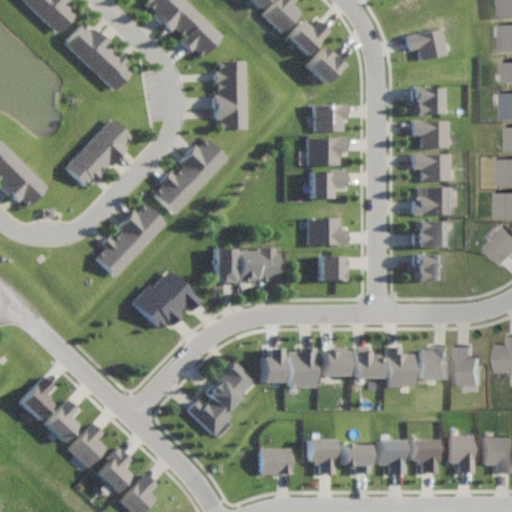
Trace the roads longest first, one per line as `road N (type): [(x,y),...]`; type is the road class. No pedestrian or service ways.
road 1 (residential): [(137,412),(203,343),(249,320),(455,310),(511,298)]
road 2 (residential): [(0,207),(18,225),(47,230),(90,222),(171,134),(178,88),(170,63),(104,0)]
road 3 (residential): [(223,511),(190,463),(0,282)]
road 4 (residential): [(383,310),(383,69),(370,22),(353,0)]
road 5 (residential): [(256,511),(306,504),(511,502)]
